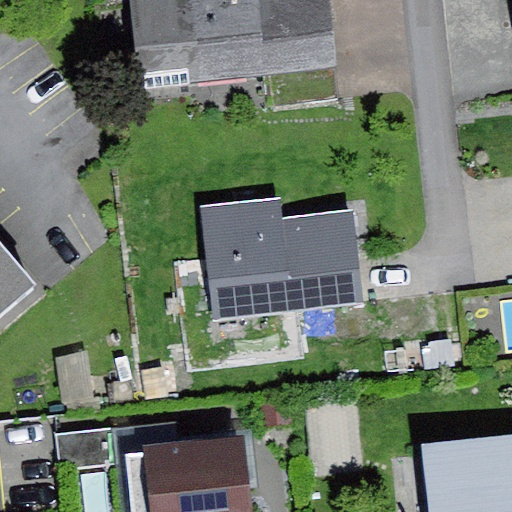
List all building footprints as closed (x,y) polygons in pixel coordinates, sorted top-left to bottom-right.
[(133,0),(140,69),(190,64),(192,80),(337,66),(330,0),(133,0)] [(281,196),(203,203),(214,318),(362,304),(353,210),(283,216),(281,196)] [(0,307),(41,273),(0,226),(0,307)] [(111,427),(56,432),(60,469),(115,464),(111,427)] [(511,511),(511,427),(423,437),(430,511),(511,511)] [(256,511),(246,432),(127,447),(134,511),(256,511)]
